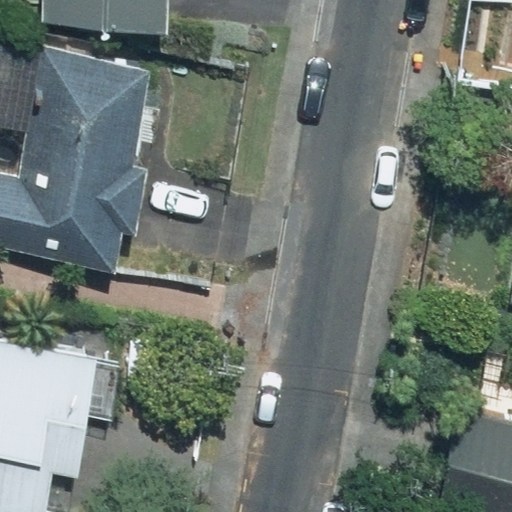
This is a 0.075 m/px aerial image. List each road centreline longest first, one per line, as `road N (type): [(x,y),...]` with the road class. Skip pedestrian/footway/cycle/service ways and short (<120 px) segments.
road 1 (residential): [(287,511),(375,0)]
road 2 (unknown): [(362,75),(511,106)]
